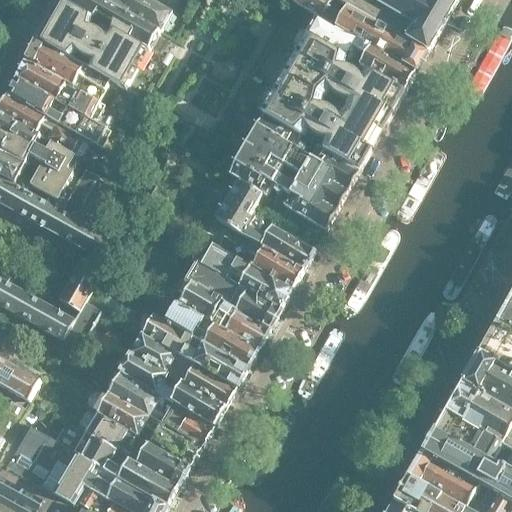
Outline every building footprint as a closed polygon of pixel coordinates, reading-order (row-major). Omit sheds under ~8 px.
[(0,0),(0,24),(13,0),(0,0)] [(142,102),(176,42),(161,34),(100,0),(63,0),(39,44),(109,84),(142,102)] [(172,14),(145,0),(100,0),(161,34),(172,14)] [(428,56),(350,10),(344,20),(339,16),(337,18),(328,13),(335,2),(332,0),(288,0),(287,1),(319,19),(318,20),(417,77),(428,56)] [(459,0),(332,0),(335,2),(350,10),(428,56),(437,40),(439,41),(453,14),(453,13),(459,0)] [(406,96),(417,77),(318,20),(307,39),(348,63),(354,53),(368,60),(362,71),(406,96)] [(462,97),(463,100),(464,102),(464,104),(465,105),(466,105),(468,105),(470,104),(473,103),(475,102),(478,98),(482,92),(511,40),(511,29),(502,24),(467,83),(464,90),(463,95),(462,97)] [(361,174),(406,96),(362,71),(348,63),(307,39),(290,30),(244,107),(266,119),(301,140),(318,150),(360,176),(361,175),(361,174)] [(109,84),(39,44),(28,65),(67,86),(78,92),(98,103),(109,84)] [(61,96),(67,86),(28,65),(19,82),(95,124),(100,114),(94,111),(98,103),(78,92),(72,102),(61,96)] [(95,124),(19,82),(9,98),(97,147),(106,130),(95,124)] [(97,147),(9,98),(0,112),(0,116),(36,136),(41,126),(52,133),(47,143),(69,155),(73,147),(93,157),(98,148),(97,147)] [(58,203),(73,177),(66,173),(75,158),(69,155),(47,143),(36,136),(0,116),(0,154),(22,167),(27,158),(43,167),(31,189),(58,203)] [(357,181),(360,176),(318,150),(312,162),(294,152),(301,140),(266,119),(233,178),(241,183),(264,197),(268,199),(275,187),(292,197),(285,209),(327,235),(338,215),(353,189),(357,181)] [(22,167),(0,154),(0,178),(12,185),(22,167)] [(426,160),(422,165),(390,221),(405,229),(436,174),(439,168),(440,163),(441,161),(440,158),(440,156),(439,155),(438,154),(437,154),(435,154),(433,154),(431,155),(429,156),(426,160)] [(511,164),(499,187),(511,194),(511,164)] [(79,223),(103,181),(85,171),(61,213),(79,223)] [(12,185),(0,178),(0,204),(104,263),(109,266),(121,246),(79,223),(61,213),(12,185)] [(272,230),(266,239),(258,235),(264,225),(266,221),(254,214),(264,197),(241,183),(217,223),(265,251),(305,274),(316,255),(272,230)] [(153,187),(142,207),(156,215),(159,210),(160,210),(165,201),(164,200),(167,195),(153,187)] [(448,280),(460,287),(496,226),(483,219),(448,280)] [(318,251),(266,221),(264,225),(272,230),(316,255),(318,251)] [(358,315),(359,314),(402,240),(402,238),(402,237),(402,235),(401,234),(401,233),(400,231),(399,230),(397,230),(396,229),(394,229),(393,229),(391,229),(390,230),(389,231),(388,232),(387,233),(344,307),(344,308),(344,310),(344,311),(345,313),(346,314),(347,315),(348,316),(349,317),(351,317),(352,317),(354,317),(355,317),(356,316),(358,315)] [(305,274),(265,251),(259,262),(231,245),(226,254),(294,294),(294,293),(305,274)] [(294,294),(226,254),(225,254),(214,248),(203,268),(194,262),(182,281),(189,285),(178,305),(212,325),(224,305),(271,333),(282,314),(283,314),(294,294)] [(104,275),(99,271),(85,263),(71,288),(90,299),(98,287),(104,275)] [(104,275),(109,266),(104,263),(99,271),(104,275)] [(71,322),(0,282),(0,308),(65,345),(75,326),(76,325),(71,322)] [(99,315),(110,294),(98,287),(90,299),(86,307),(99,315)] [(81,316),(86,307),(90,299),(71,288),(61,305),(76,313),(81,316)] [(212,325),(178,305),(168,299),(165,305),(174,310),(170,318),(161,312),(156,319),(249,372),(260,353),(226,333),(220,330),(212,325)] [(271,333),(224,305),(212,325),(220,330),(226,319),(232,323),(226,333),(260,353),(271,333)] [(511,305),(500,326),(500,327),(511,334),(511,305)] [(88,334),(99,315),(86,307),(81,316),(76,325),(75,326),(88,334)] [(430,311),(393,379),(393,380),(393,382),(393,383),(394,384),(395,385),(396,386),(397,387),(398,388),(400,388),(401,388),(403,388),(404,387),(405,387),(406,386),(446,320),(430,311)] [(76,325),(81,316),(76,313),(71,322),(76,325)] [(249,372),(156,319),(153,317),(141,338),(237,393),(249,372)] [(78,352),(88,334),(75,326),(65,345),(78,352)] [(466,388),(511,414),(511,334),(500,327),(482,359),(466,388)] [(310,400),(311,399),(345,340),(345,339),(345,338),(345,337),(345,336),(345,335),(344,334),(338,330),(337,330),(335,330),(334,331),(333,331),(332,332),(331,333),(297,392),(297,393),(298,395),(298,396),(299,397),(300,399),(301,400),(302,400),(304,401),(305,401),(307,401),(308,401),(310,400)] [(0,356),(1,358),(10,342),(1,336),(0,338),(0,356)] [(230,406),(237,393),(141,338),(119,376),(215,431),(230,406)] [(0,389),(14,397),(0,420),(0,442),(1,442),(6,445),(29,405),(31,401),(40,385),(0,361),(0,389)] [(215,431),(119,376),(96,417),(137,440),(143,428),(157,436),(151,448),(192,472),(204,451),(215,431)] [(192,472),(151,448),(137,440),(96,417),(40,385),(31,401),(41,406),(38,411),(181,491),(185,493),(189,487),(185,484),(192,472)] [(511,414),(466,388),(439,435),(492,465),(502,449),(511,454),(511,414)] [(355,451),(356,453),(356,455),(357,456),(358,457),(359,457),(361,457),(363,457),(365,456),(367,455),(370,452),(373,448),(399,403),(384,394),(358,440),(356,445),(355,449),(355,451)] [(181,491),(38,411),(29,405),(6,445),(0,455),(0,467),(76,510),(77,507),(87,490),(125,511),(168,511),(169,511),(181,491)] [(260,487),(261,486),(294,425),(295,423),(295,422),(295,421),(294,419),(294,418),(293,417),(292,416),(290,415),(289,415),(288,415),(286,415),(285,415),(284,416),(283,417),(282,418),(281,419),(246,479),(246,481),(247,482),(247,484),(248,485),(249,486),(250,487),(252,488),(253,488),(255,488),(257,488),(258,488),(260,487)] [(511,462),(506,473),(492,465),(439,435),(426,457),(511,505),(511,462)] [(511,511),(511,505),(426,457),(417,473),(412,471),(407,479),(412,482),(464,511),(511,511)] [(78,511),(76,510),(0,467),(0,511),(78,511)] [(340,474),(318,511),(336,511),(354,481),(340,474)] [(464,511),(412,482),(407,479),(402,488),(407,491),(398,507),(407,511),(464,511)] [(125,511),(87,490),(77,507),(85,511),(125,511)]
